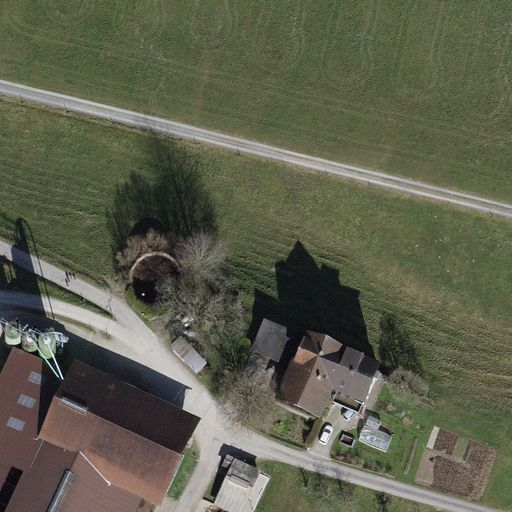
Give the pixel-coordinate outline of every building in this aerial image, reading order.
[(380,369),(264,321),(250,352),(289,369),(274,404),(319,423),(331,394),(364,408),(380,369)] [(10,346),(13,348),(16,348),(19,348),(22,346),(24,344),(25,341),(25,338),(24,335),(23,333),(20,331),(18,330),(15,330),(12,331),(10,333),(8,335),(7,338),(7,341),(8,344),(10,346)] [(28,354),(30,356),(33,356),(36,356),(39,354),(41,352),(42,349),(42,346),(41,344),(40,341),(38,339),(35,338),(32,338),(29,339),(27,341),(25,343),(24,346),(24,349),(26,352),(28,354)] [(45,362),(48,364),(51,364),(54,364),(56,362),(58,360),(60,357),(60,354),(59,351),(57,349),(55,347),(52,346),(49,346),(47,347),(44,349),(43,351),(42,354),(42,357),(43,360),(45,362)] [(15,352),(0,383),(0,500),(11,477),(23,483),(8,511),(140,511),(143,505),(158,511),(164,511),(203,428),(76,369),(71,379),(15,352)] [(229,473),(212,507),(223,511),(243,511),(261,475),(227,459),(222,469),(229,473)]
